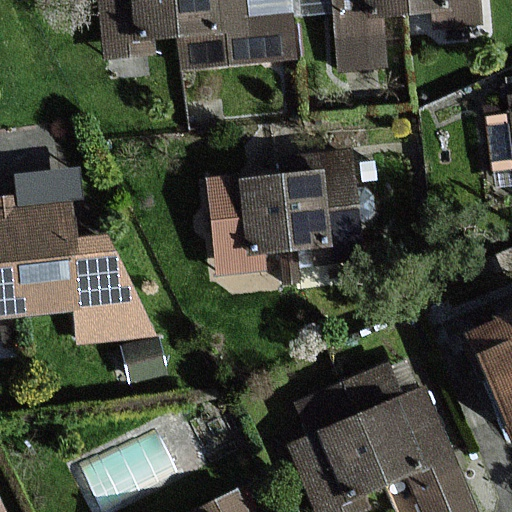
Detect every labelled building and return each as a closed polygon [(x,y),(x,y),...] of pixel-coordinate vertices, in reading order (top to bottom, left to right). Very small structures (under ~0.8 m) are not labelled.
[(130,52),(129,38),(183,33),(179,0),(102,0),(108,54),(130,52)] [(293,54),(287,0),(179,0),(183,33),(187,65),(293,54)] [(335,0),(340,62),(385,59),(381,14),(432,10),(433,22),(480,18),(478,0),(335,0)] [(314,172),(246,179),(241,180),(241,176),(208,179),(218,273),(265,268),(263,253),(315,247),(317,264),(361,260),(350,153),(312,157),(313,165),(314,172)] [(0,312),(78,305),(82,340),(151,333),(108,236),(74,240),(70,206),(0,212),(0,312)] [(511,315),(472,332),(496,390),(511,427),(511,315)] [(315,436),(292,446),(320,511),(347,511),(366,504),(361,492),(410,471),(427,511),(474,511),(475,511),(451,457),(422,391),(400,400),(386,367),(301,404),(310,426),(315,436)] [(209,511),(244,511),(235,493),(207,507),(209,511)]
